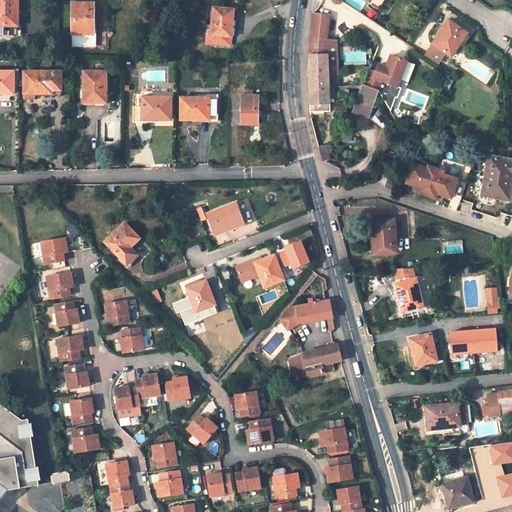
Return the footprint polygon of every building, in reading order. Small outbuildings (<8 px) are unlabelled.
[(18,0),(0,0),(0,34),(21,34),(21,24),(18,24),(18,0)] [(94,3),(73,3),(72,46),(94,47),(94,3)] [(233,9),(214,7),(211,34),(207,33),(206,43),(230,46),(233,9)] [(326,33),(327,16),(312,15),(310,38),(320,39),(321,33),(326,33)] [(449,21),(425,56),(439,65),(446,54),(452,57),(468,33),(449,21)] [(320,39),(310,38),(308,69),(311,112),(331,111),(329,40),(320,39)] [(330,75),(339,75),(338,41),(329,40),(330,75)] [(397,87),(406,62),(390,56),(386,68),(383,76),(375,73),(368,71),(367,76),(363,85),(378,91),(379,92),(391,111),(396,98),(397,99),(401,89),(397,87)] [(104,72),(104,65),(97,65),(96,72),(85,71),(84,101),(94,101),(94,103),(106,103),(106,72),(104,72)] [(383,76),(386,68),(377,65),(375,73),(383,76)] [(358,66),(356,72),(367,76),(368,71),(369,70),(358,66)] [(19,80),(19,71),(0,71),(0,93),(14,93),(14,80),(19,80)] [(24,80),(25,93),(61,93),(61,71),(19,71),(19,80),(24,80)] [(363,85),(360,95),(361,95),(375,100),(378,91),(363,85)] [(212,98),(182,98),(181,119),(211,119),(211,122),(219,122),(219,94),(212,94),(212,98)] [(242,123),(258,124),(259,95),(242,95),(242,123)] [(361,95),(357,104),(371,109),(375,100),(361,95)] [(172,120),(172,98),(143,98),(144,107),(134,107),(135,121),(144,121),(144,119),(152,119),(152,120),(172,120)] [(419,124),(426,125),(430,117),(423,114),(421,117),(419,124)] [(325,162),(331,160),(330,154),(332,154),(330,145),(321,147),(325,162)] [(396,155),(386,152),(383,164),(393,167),(396,155)] [(511,186),(511,160),(489,157),(482,196),(482,198),(485,200),(486,202),(488,202),(490,202),(491,202),(494,201),(495,200),(495,198),(509,201),(511,186)] [(427,196),(436,169),(428,166),(427,169),(413,164),(406,183),(414,186),(420,188),(419,193),(427,196)] [(451,198),(458,179),(443,174),(444,171),(436,169),(427,196),(436,199),(437,194),(443,196),(451,198)] [(236,203),(208,214),(216,234),(244,223),(236,203)] [(197,210),(201,222),(207,220),(203,208),(197,210)] [(394,220),(372,222),(374,255),(397,253),(394,220)] [(140,238),(125,223),(106,242),(129,265),(140,254),(131,246),(140,238)] [(233,231),(215,239),(219,246),(236,238),(233,231)] [(45,264),(64,261),(63,253),(67,252),(65,238),(41,242),(45,264)] [(287,250),(280,253),(285,266),(292,263),(294,268),(309,262),(301,241),(286,248),(287,250)] [(41,243),(34,243),(35,262),(42,261),(41,243)] [(261,257),(236,267),(243,282),(260,275),(265,287),(282,280),(278,271),(280,270),(274,255),(262,260),(261,257)] [(397,284),(403,312),(423,307),(414,267),(395,269),(398,284),(397,284)] [(73,286),(71,273),(66,273),(47,277),(51,299),(70,296),(69,287),(73,286)] [(206,281),(188,288),(190,296),(174,302),(176,313),(180,311),(185,325),(217,314),(210,295),(212,295),(206,281)] [(486,288),(487,313),(500,312),(498,288),(486,288)] [(333,318),(329,300),(319,302),(318,297),(308,299),(309,304),(290,307),(281,319),(289,330),(301,323),(333,318)] [(58,326),(75,324),(77,323),(79,323),(77,309),(75,309),(73,301),(54,305),(58,326)] [(130,323),(127,301),(106,304),(109,318),(111,318),(112,326),(130,323)] [(122,338),(124,353),(145,350),(141,327),(123,330),(124,338),(122,338)] [(252,329),(242,333),(246,344),(255,335),(252,329)] [(496,330),(450,334),(452,356),(497,352),(496,330)] [(432,334),(410,339),(416,366),(438,362),(432,334)] [(57,339),(60,353),(61,361),(80,358),(79,350),(84,349),(81,335),(60,339),(57,339)] [(337,346),(303,353),(307,368),(323,365),(330,363),(342,360),(337,346)] [(236,356),(230,351),(221,362),(227,366),(236,356)] [(307,371),(309,377),(325,373),(324,370),(323,365),(307,368),(303,353),(289,359),(293,375),(307,371)] [(509,373),(508,362),(492,363),(493,374),(509,373)] [(84,366),(65,369),(67,377),(69,389),(90,385),(88,374),(86,374),(84,366)] [(139,398),(162,395),(160,383),(159,374),(145,376),(145,378),(136,379),(138,387),(139,398)] [(170,401),(192,397),(189,376),(175,378),(175,381),(167,382),(170,401)] [(139,398),(138,387),(130,388),(130,386),(116,388),(119,409),(141,406),(139,398)] [(511,389),(498,391),(500,408),(511,406),(511,389)] [(257,391),(257,390),(236,394),(238,408),(241,407),(242,414),(260,412),(259,403),(265,402),(263,390),(257,391)] [(74,424),(91,421),(93,420),(92,412),(94,412),(92,397),(71,401),(74,424)] [(0,511),(0,495),(6,487),(9,489),(40,484),(40,479),(42,479),(40,465),(38,466),(33,436),(35,435),(33,422),(30,423),(29,418),(24,419),(0,401),(0,511)] [(454,405),(426,408),(429,437),(458,433),(457,424),(455,407),(454,405)] [(466,423),(463,405),(455,407),(457,424),(466,423)] [(120,417),(142,414),(141,406),(119,409),(120,417)] [(511,406),(500,408),(501,417),(511,415),(511,406)] [(188,429),(194,435),(205,444),(219,427),(208,418),(206,420),(200,415),(188,429)] [(271,417),(251,421),(252,428),(248,429),(250,443),(275,439),(271,417)] [(331,429),(345,426),(344,419),(330,421),(331,429)] [(346,427),(322,430),(324,445),(328,444),(330,452),(350,448),(346,427)] [(92,429),(73,432),(74,440),(76,454),(101,450),(99,436),(94,437),(92,429)] [(178,464),(175,442),(154,445),(156,460),(159,459),(160,467),(178,464)] [(351,455),(331,458),(332,466),(327,466),(330,481),(354,476),(351,455)] [(128,460),(107,463),(110,477),(111,485),(130,482),(128,474),(131,473),(128,460)] [(264,464),(259,465),(262,480),(267,479),(264,464)] [(259,465),(245,467),(246,470),(237,471),(241,489),(263,486),(262,480),(259,465)] [(288,473),(287,468),(284,466),(275,467),(273,470),(274,475),(288,473)] [(181,470),(161,473),(162,481),(158,481),(160,496),(184,492),(181,470)] [(212,494),(234,491),(231,472),(222,474),(222,471),(208,474),(212,494)] [(301,486),(298,471),(296,471),(288,473),(274,475),(278,497),(297,494),(296,486),(301,486)] [(56,484),(62,482),(61,476),(60,472),(54,473),(53,473),(52,474),(53,482),(56,484)] [(468,478),(443,483),(450,510),(475,503),(468,478)] [(136,503),(133,489),(131,489),(130,482),(111,485),(115,507),(136,503)] [(362,507),(358,486),(337,489),(339,503),(342,503),(343,510),(346,509),(354,508),(362,507)] [(6,487),(0,495),(0,501),(9,489),(6,487)] [(272,511),(297,511),(297,509),(292,509),(291,502),(272,505),(272,511)] [(196,511),(194,503),(173,506),(174,511),(196,511)]
